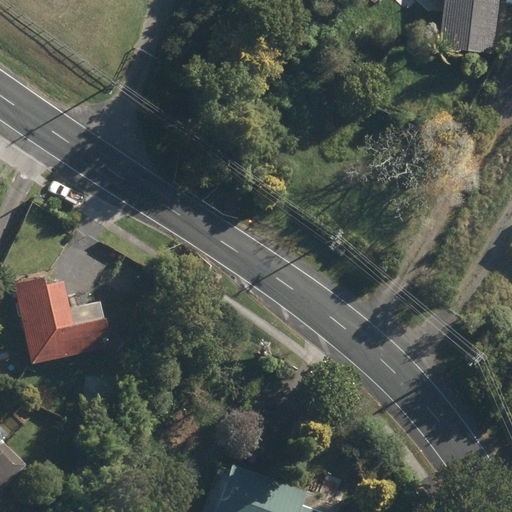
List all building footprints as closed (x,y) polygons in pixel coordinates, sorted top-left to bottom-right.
[(429,19),(409,0),(405,0),(395,10),(416,31),(429,19)] [(447,0),(442,50),(493,56),(499,0),(447,0)] [(439,124),(446,126),(453,123),(456,116),(453,108),(446,106),(438,109),(435,116),(439,124)] [(15,287),(33,367),(101,352),(94,323),(74,327),(65,283),(52,286),(51,279),(15,287)] [(83,374),(77,420),(110,425),(117,378),(83,374)] [(0,493),(27,468),(0,439),(0,493)] [(312,511),(310,511),(315,497),(234,468),(217,511),(312,511)]
